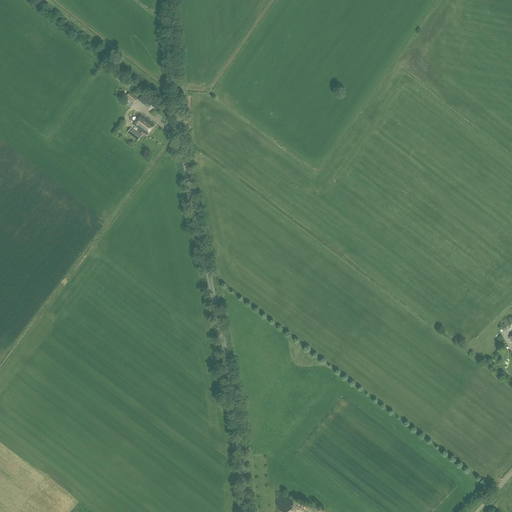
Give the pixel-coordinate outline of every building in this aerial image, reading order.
[(116,79),(129,89),(131,86),(118,75),(116,79)] [(126,96),(134,103),(137,99),(129,92),(126,96)] [(139,100),(148,108),(152,103),(142,96),(139,100)] [(147,134),(151,130),(154,125),(141,115),(137,119),(133,124),(147,134)] [(127,132),(138,140),(141,136),(131,128),(127,132)] [(276,503),(276,504),(276,505),(276,506),(277,507),(277,508),(278,508),(278,509),(278,510),(279,510),(280,510),(280,511),(281,511),(282,511),(283,511),(285,511),(286,511),(287,511),(288,511),(289,511),(289,510),(290,510),(291,509),(292,508),(292,507),(293,506),(293,505),(293,504),(293,503),(293,502),(293,501),(293,500),(292,500),(292,499),(291,498),(291,497),(290,497),(289,496),(288,496),(287,495),(286,495),(285,495),(284,495),(283,495),(282,495),(281,496),(280,496),(279,497),(278,497),(278,498),(278,499),(277,499),(277,500),(276,501),(276,502),(276,503)]
